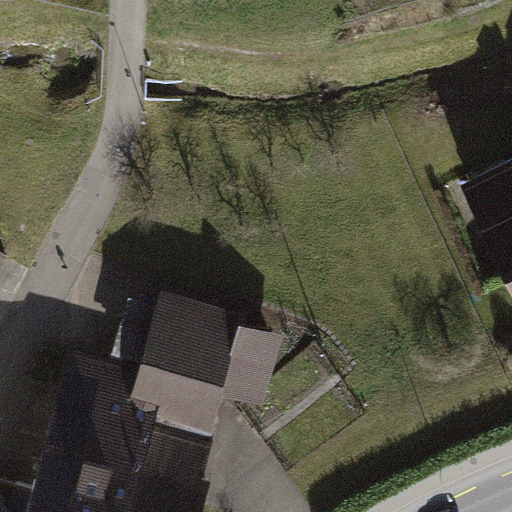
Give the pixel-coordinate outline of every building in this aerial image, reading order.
[(511,166),(473,186),(511,265),(511,166)] [(278,333),(129,289),(113,341),(132,347),(212,371),(263,386),(278,333)] [(212,371),(132,347),(127,370),(149,376),(142,403),(204,419),(212,371)] [(0,511),(111,511),(149,376),(127,370),(62,351),(22,491),(0,484),(0,511)] [(142,403),(111,511),(185,511),(198,464),(190,462),(204,419),(142,403)]
